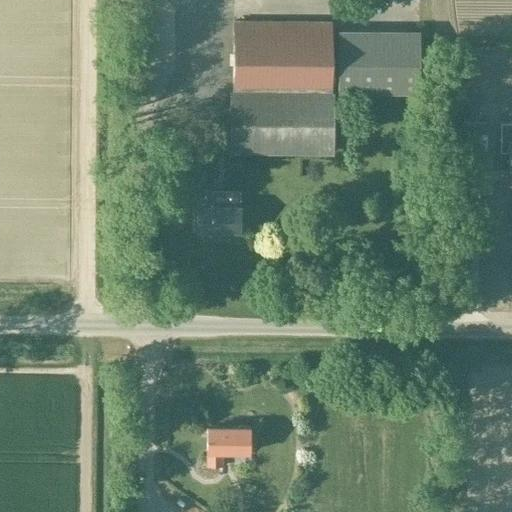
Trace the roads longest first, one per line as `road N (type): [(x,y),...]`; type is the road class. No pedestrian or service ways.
road 1 (unclassified): [(511,331),(0,326)]
road 2 (track): [(85,327),(87,0)]
